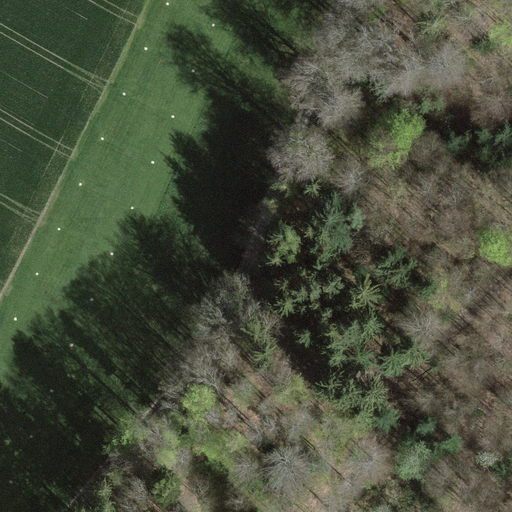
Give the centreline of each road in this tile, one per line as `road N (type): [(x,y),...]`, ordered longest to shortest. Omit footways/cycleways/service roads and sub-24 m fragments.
road 1 (track): [(511,282),(427,385),(306,372),(239,285),(336,0)]
road 2 (track): [(239,285),(31,511)]
road 3 (track): [(427,385),(272,511)]
